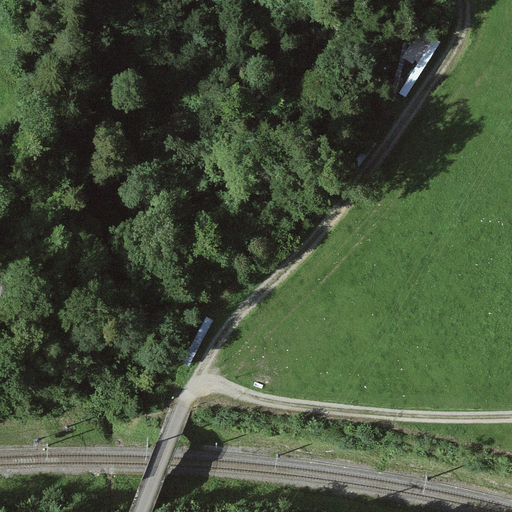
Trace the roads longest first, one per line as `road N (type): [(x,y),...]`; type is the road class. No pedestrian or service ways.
road 1 (track): [(511,417),(292,405),(201,378),(219,338),(374,160),(460,34),(463,0)]
road 2 (residential): [(141,511),(180,405),(201,378)]
